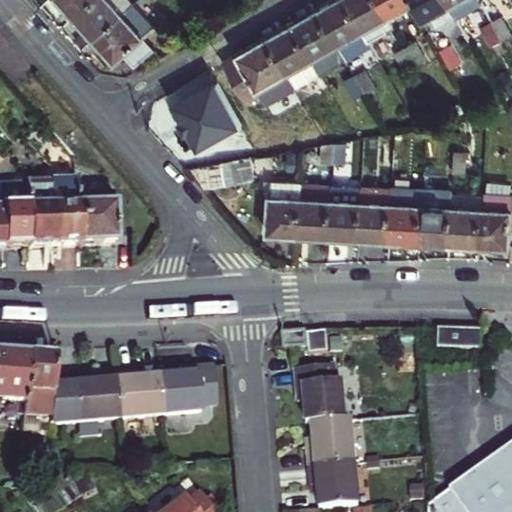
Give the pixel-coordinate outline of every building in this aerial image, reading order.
[(75,16),(93,0),(60,0),(65,5),(75,16)] [(93,0),(75,16),(86,28),(98,41),(137,6),(132,0),(93,0)] [(336,0),(331,3),(318,10),(338,45),(346,60),(372,46),(370,42),(345,0),(336,0)] [(345,0),(370,42),(395,27),(389,17),(386,12),(379,0),(345,0)] [(379,0),(386,12),(389,17),(396,13),(415,2),(413,0),(379,0)] [(456,18),(445,0),(413,0),(415,2),(425,20),(431,16),(438,28),(456,18)] [(445,0),(456,18),(457,19),(482,5),(478,0),(445,0)] [(137,6),(98,41),(107,52),(117,63),(126,55),(136,65),(155,49),(144,36),(156,26),(137,6)] [(306,17),(293,24),(313,59),(338,45),(318,10),(306,17)] [(502,17),(492,23),(501,41),(511,35),(502,17)] [(491,46),(501,41),(492,23),(481,29),(491,46)] [(280,31),(268,39),(295,87),(320,73),(313,59),(293,24),(280,31)] [(246,51),(225,63),(247,102),(262,94),(267,104),(295,87),(268,39),(246,51)] [(416,42),(406,47),(416,65),(426,59),(416,42)] [(452,45),(442,51),(452,69),(462,63),(452,45)] [(406,47),(396,53),(406,70),(416,65),(406,47)] [(366,70),(355,76),(365,94),(376,87),(366,70)] [(355,76),(345,81),(355,99),(365,94),(355,76)] [(242,125),(218,83),(178,106),(185,118),(180,121),(186,133),(188,132),(198,150),(242,125)] [(330,143),(327,144),(324,144),(323,163),(334,164),(336,144),(330,143)] [(347,144),(336,144),(334,164),(346,164),(347,144)] [(396,147),(384,147),(383,167),(395,167),(395,162),(396,147)] [(406,148),(396,147),(395,162),(405,163),(406,148)] [(455,151),(444,150),(443,170),(454,171),(455,151)] [(467,152),(455,151),(454,171),(466,172),(467,152)] [(255,180),(251,161),(190,171),(206,189),(255,180)] [(53,249),(49,179),(27,180),(27,181),(28,249),(28,251),(41,250),(53,249)] [(78,249),(75,195),(75,179),(49,179),(53,249),(66,249),(78,249)] [(303,182),(272,180),(269,232),(285,234),(300,235),(303,183),(303,182)] [(28,249),(27,181),(14,181),(1,186),(3,249),(3,251),(15,250),(28,249)] [(333,185),(303,183),(300,235),(315,235),(330,236),(333,185)] [(484,184),(483,195),(480,246),(496,247),(511,248),(511,235),(511,197),(508,197),(509,186),(484,184)] [(363,187),(333,185),(330,236),(345,237),(360,238),(363,188),(363,187)] [(381,189),(363,188),(360,238),(375,239),(390,240),(392,202),(393,189),(381,189)] [(423,191),(393,189),(392,202),(390,240),(405,241),(420,242),(423,191)] [(453,191),(423,189),(423,191),(420,242),(435,243),(450,244),(453,194),(453,191)] [(104,247),(101,194),(75,195),(78,249),(79,249),(91,248),(104,247)] [(104,247),(117,247),(114,194),(101,194),(104,247)] [(483,195),(453,194),(450,244),(465,245),(480,246),(483,195)] [(304,331),(279,334),(281,352),(306,349),(307,354),(327,352),(324,332),(305,334),(304,331)] [(481,333),(438,331),(437,349),(480,351),(481,333)] [(7,355),(0,354),(0,411),(0,412),(1,403),(12,403),(10,432),(21,432),(27,356),(7,355)] [(40,357),(27,356),(21,432),(48,434),(48,420),(49,420),(51,387),(52,357),(40,357)] [(179,367),(157,369),(158,377),(161,408),(198,405),(198,399),(215,397),(212,358),(203,359),(195,366),(179,367)] [(203,359),(179,362),(179,367),(195,366),(203,359)] [(297,402),(299,425),(311,424),(338,422),(335,384),(329,384),(328,367),(289,369),(291,387),(296,387),(297,402)] [(125,374),(114,375),(118,420),(161,416),(161,408),(158,377),(142,379),(136,379),(135,374),(125,374)] [(80,384),(72,385),(76,424),(118,420),(114,375),(93,377),(94,383),(87,384),(80,384)] [(76,424),(72,385),(51,387),(49,420),(49,425),(76,424)] [(338,422),(311,424),(312,439),(312,445),(307,446),(308,456),(308,467),(347,464),(344,421),(338,422)] [(511,511),(511,436),(427,499),(427,511),(511,511)] [(347,464),(308,467),(309,478),(310,489),(315,488),(316,494),(317,510),(351,508),(347,464)] [(49,511),(57,511),(79,498),(71,479),(56,489),(60,494),(45,505),(49,511)] [(181,499),(164,511),(214,511),(199,492),(185,503),(181,499)]
